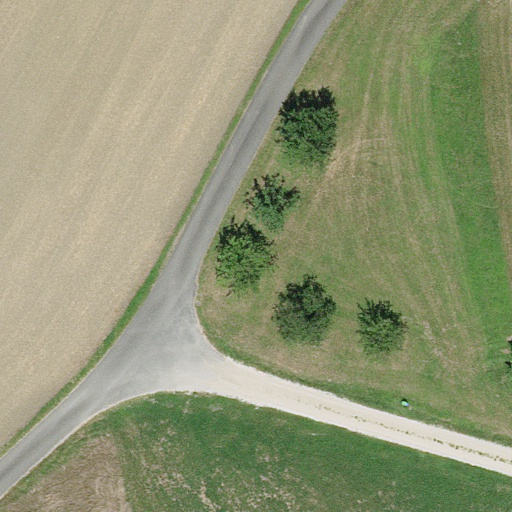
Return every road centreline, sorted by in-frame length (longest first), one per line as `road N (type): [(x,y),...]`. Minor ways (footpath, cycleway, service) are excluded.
road 1 (track): [(0,477),(149,345),(278,52),(326,0)]
road 2 (track): [(149,345),(511,459)]
